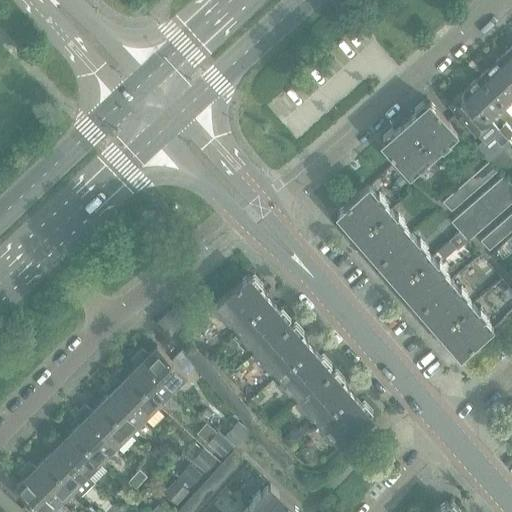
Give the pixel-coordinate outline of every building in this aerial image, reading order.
[(511,62),(504,53),(491,65),(511,87),(511,62)] [(511,87),(491,65),(479,76),(506,106),(511,100),(511,87)] [(490,120),(506,106),(479,76),(463,90),(490,120)] [(498,130),(490,120),(463,90),(449,103),(477,133),(484,126),(501,145),(507,139),(498,130)] [(381,142),(410,173),(459,130),(430,99),(381,142)] [(498,130),(507,139),(511,135),(511,132),(505,124),(498,130)] [(498,170),(489,160),(443,200),(452,209),(498,170)] [(511,183),(505,176),(504,175),(451,220),(462,232),(450,242),(455,248),(456,249),(511,201),(511,183)] [(379,259),(411,231),(369,183),(337,211),(379,259)] [(490,249),(511,229),(511,212),(481,239),(490,249)] [(420,306),(452,278),(411,231),(379,259),(420,306)] [(448,241),(436,251),(443,259),(455,248),(450,242),(448,241)] [(259,349),(291,321),(248,272),(217,300),(217,301),(203,314),(207,318),(221,306),(259,349)] [(452,278),(420,306),(463,354),(494,326),(452,278)] [(158,318),(171,333),(186,320),(173,305),(158,318)] [(300,396),(332,368),(291,321),(259,349),(300,396)] [(136,351),(174,389),(188,374),(157,344),(149,352),(141,346),(136,351)] [(220,393),(230,385),(195,345),(186,354),(220,393)] [(160,403),(174,389),(136,351),(130,357),(136,365),(129,372),(160,403)] [(332,368),(300,396),(341,444),(374,416),(332,368)] [(145,418),(160,403),(129,372),(121,380),(113,374),(107,380),(145,418)] [(131,432),(145,418),(107,380),(101,385),(108,394),(101,401),(131,432)] [(220,393),(226,399),(285,467),(294,459),(230,385),(220,393)] [(117,446),(131,432),(101,401),(93,409),(85,403),(79,408),(117,446)] [(103,460),(117,446),(79,408),(73,414),(80,422),(72,430),(103,460)] [(236,445),(250,430),(239,419),(225,435),(236,445)] [(297,427),(291,432),(296,439),(302,434),(313,424),(309,419),(298,429),(297,427)] [(89,474),(103,460),(72,430),(65,437),(56,431),(51,436),(89,474)] [(219,456),(231,442),(219,431),(207,445),(219,456)] [(291,432),(284,438),(290,444),(296,439),(291,432)] [(75,488),(89,474),(51,436),(45,442),(52,451),(45,458),(75,488)] [(205,471),(217,458),(205,447),(193,460),(205,471)] [(222,462),(232,470),(244,457),(234,448),(222,462)] [(61,503),(75,488),(45,458),(36,466),(28,460),(22,466),(61,503)] [(194,511),(232,470),(222,462),(176,511),(194,511)] [(180,477),(191,487),(203,474),(192,463),(180,477)] [(40,511),(51,511),(61,503),(22,466),(17,471),(24,479),(15,487),(40,511)] [(136,487),(147,476),(140,469),(129,480),(136,487)] [(177,502),(189,490),(177,479),(166,492),(177,502)] [(242,511),(299,511),(302,510),(270,482),(242,511)] [(168,511),(172,508),(164,500),(152,511),(168,511)] [(457,511),(447,500),(433,511),(457,511)]
